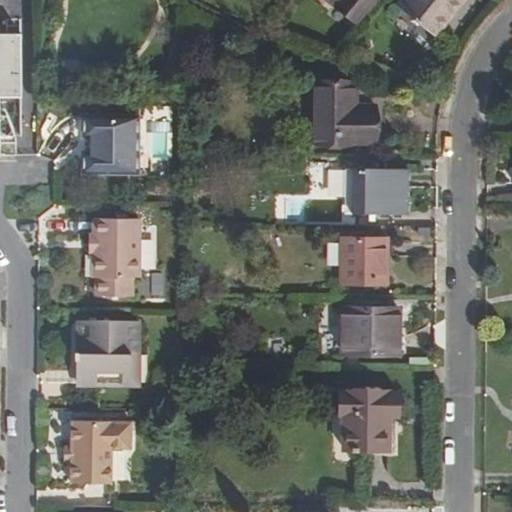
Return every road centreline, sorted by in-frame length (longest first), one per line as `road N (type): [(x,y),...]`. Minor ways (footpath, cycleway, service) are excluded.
road 1 (residential): [(511,20),(485,51),(465,103),(458,511)]
road 2 (residential): [(18,511),(23,282),(0,237)]
